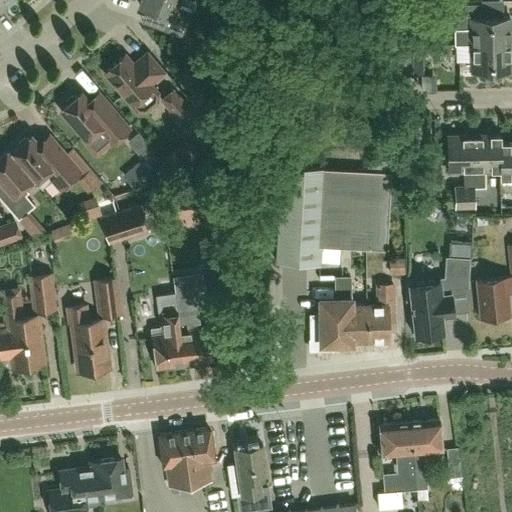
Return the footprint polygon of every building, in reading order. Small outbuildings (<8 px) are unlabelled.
[(0,0),(0,9),(10,0),(0,0)] [(157,26),(182,35),(190,10),(194,9),(196,2),(194,0),(139,0),(139,3),(162,11),(157,26)] [(472,41),(510,41),(509,14),(482,15),(482,1),(458,1),(458,26),(471,26),(472,41)] [(474,68),(511,67),(510,41),(472,41),(472,58),(459,58),(460,72),(474,71),(474,68)] [(403,71),(421,70),(421,43),(402,44),(403,71)] [(134,63),(125,53),(104,71),(137,109),(145,110),(157,100),(158,91),(150,82),(163,70),(147,51),(134,63)] [(205,124),(189,106),(173,88),(161,98),(193,135),(205,124)] [(129,126),(114,108),(99,91),(88,100),(81,91),(76,94),(72,94),(66,99),(65,104),(61,108),(86,137),(82,140),(95,154),(110,141),(110,142),(129,126)] [(474,203),(474,184),(473,132),(446,133),(447,169),(463,168),(463,184),(454,184),(455,204),(474,203)] [(473,132),(474,184),(485,184),(484,167),(499,167),(501,167),(500,140),(500,132),(473,132)] [(9,147),(9,148),(41,185),(53,175),(62,185),(80,170),(49,133),(38,143),(31,134),(28,136),(25,136),(19,141),(19,144),(12,150),(9,147)] [(511,139),(500,140),(501,167),(499,167),(499,176),(511,175),(511,139)] [(184,166),(195,157),(185,144),(174,153),(184,166)] [(26,193),(29,190),(24,184),(33,177),(40,186),(41,185),(9,148),(1,154),(0,154),(0,177),(8,187),(0,193),(0,196),(19,218),(35,204),(26,193)] [(153,148),(130,167),(124,173),(137,188),(144,183),(166,163),(153,148)] [(387,247),(391,170),(282,164),(276,260),(320,263),(321,243),(387,247)] [(234,184),(201,178),(198,199),(231,204),(234,184)] [(109,240),(148,227),(140,204),(102,216),(109,240)] [(0,225),(0,241),(19,235),(14,220),(0,225)] [(391,248),(394,274),(409,272),(407,247),(391,248)] [(445,255),(444,275),(438,276),(438,280),(412,283),(414,299),(411,299),(412,311),(408,311),(410,330),(414,329),(415,333),(443,330),(441,314),(453,313),(451,292),(447,292),(447,288),(468,286),(470,256),(445,255)] [(27,273),(29,289),(32,311),(57,308),(52,270),(27,273)] [(172,292),(182,362),(212,358),(212,356),(213,355),(212,346),(210,345),(209,340),(211,338),(210,329),(208,329),(208,326),(196,328),(195,321),(198,320),(194,293),(202,292),(199,272),(172,276),(175,292),(172,292)] [(92,277),(94,289),(97,315),(122,311),(117,274),(92,277)] [(511,274),(510,274),(476,278),(480,316),(509,313),(506,290),(511,289),(511,274)] [(350,275),(336,275),(336,297),(317,297),(317,314),(308,314),(309,352),(337,351),(337,341),(353,341),(353,338),(352,303),(352,297),(350,297),(350,275)] [(352,303),(353,338),(388,338),(388,310),(394,310),(393,283),(377,283),(378,303),(352,303)] [(172,292),(157,294),(163,332),(153,334),(157,366),(182,362),(172,292)] [(37,313),(22,315),(20,300),(3,302),(5,319),(8,319),(9,328),(0,328),(0,348),(1,355),(12,353),(13,365),(43,361),(37,313)] [(103,317),(87,319),(85,303),(68,305),(71,322),(73,322),(79,369),(109,365),(103,317)] [(414,450),(416,475),(417,486),(426,485),(423,458),(419,459),(418,449),(441,447),(439,417),(408,420),(412,450),(414,450)] [(412,450),(408,420),(379,422),(381,454),(396,452),(397,471),(383,472),(385,489),(417,486),(416,475),(414,450),(412,450)] [(215,457),(211,426),(158,433),(163,465),(166,465),(168,485),(211,479),(208,458),(215,457)] [(260,485),(269,484),(263,442),(258,443),(258,441),(247,442),(248,445),(236,447),(239,466),(235,466),(237,479),(242,478),(244,492),(260,490),(260,485)] [(120,456),(95,459),(101,496),(131,492),(128,466),(122,467),(120,456)] [(101,496),(95,459),(88,460),(89,466),(69,469),(69,470),(59,471),(62,488),(48,490),(51,511),(88,511),(87,505),(101,503),(101,496)] [(421,511),(421,499),(415,500),(414,489),(388,490),(389,511),(421,511)] [(356,511),(355,503),(276,511),(275,511),(356,511)]
